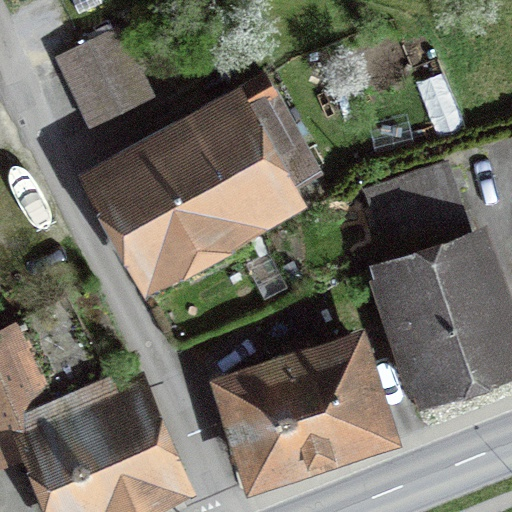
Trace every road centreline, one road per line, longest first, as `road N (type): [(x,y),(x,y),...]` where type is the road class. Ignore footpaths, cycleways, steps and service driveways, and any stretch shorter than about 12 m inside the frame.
road 1 (residential): [(226,511),(57,171),(0,37)]
road 2 (secondary): [(511,447),(351,511)]
